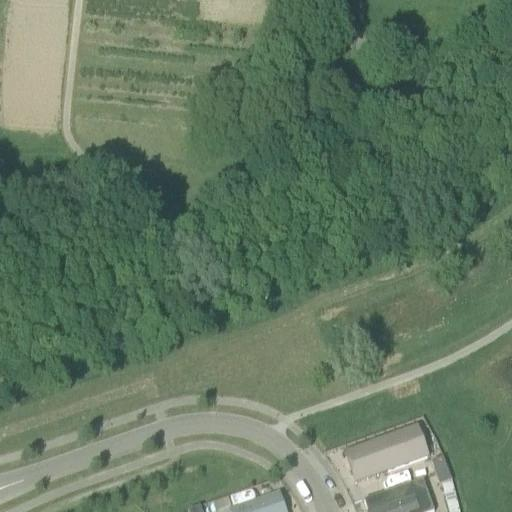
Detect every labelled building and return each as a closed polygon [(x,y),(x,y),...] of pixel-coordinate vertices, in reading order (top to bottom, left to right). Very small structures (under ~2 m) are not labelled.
[(351,481),(357,498),(430,472),(415,430),(342,455),(351,481)] [(431,464),(435,476),(447,472),(443,460),(431,464)] [(447,472),(435,476),(439,488),(451,484),(447,472)] [(225,510),(225,511),(284,511),(278,493),(225,510)] [(367,511),(417,511),(419,511),(414,496),(367,511)]
